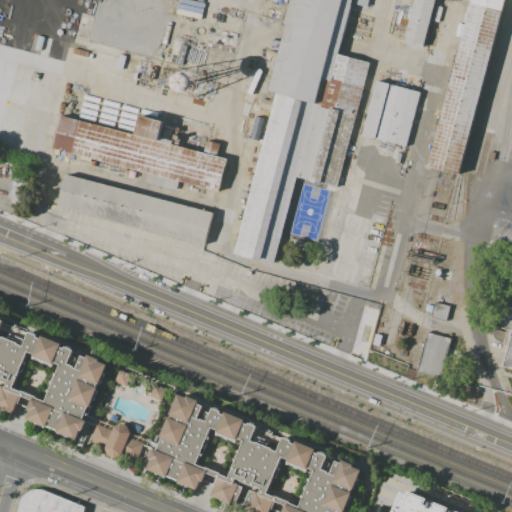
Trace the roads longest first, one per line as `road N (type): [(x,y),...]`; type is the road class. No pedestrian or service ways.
road 1 (tertiary): [(500,436),(42,244)]
road 2 (secondary): [(170,511),(0,440)]
